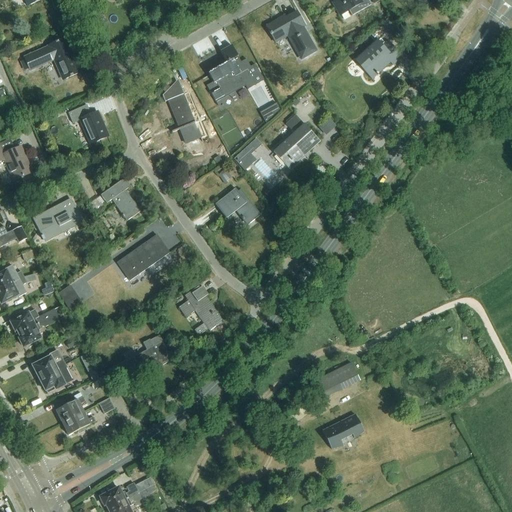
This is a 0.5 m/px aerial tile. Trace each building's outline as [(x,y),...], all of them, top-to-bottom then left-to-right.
[(337,0),(338,1),(333,4),(340,17),(349,12),(353,17),(372,6),(368,0),(337,0)] [(421,0),(417,3),(421,9),(434,1),(433,0),(421,0)] [(288,37),(296,52),(299,50),(304,60),(317,53),(303,28),(305,27),(297,12),(285,19),(284,17),(266,27),(276,44),(288,37)] [(392,24),(386,30),(389,34),(396,28),(392,24)] [(48,46),(49,48),(24,58),(25,60),(29,69),(29,71),(54,60),(63,80),(79,73),(65,39),(48,46)] [(371,79),(376,75),(377,76),(379,75),(378,74),(394,59),(397,62),(402,57),(388,42),(383,47),(378,41),(355,61),(371,79)] [(241,63),(238,58),(232,46),(220,53),(226,62),(222,64),(222,63),(206,71),(214,84),(207,87),(214,100),(216,103),(234,93),(245,86),(248,90),(256,86),(264,81),(255,65),(251,68),(246,60),(243,62),(241,63)] [(162,95),(161,96),(164,102),(167,101),(178,130),(179,130),(185,145),(201,138),(197,129),(199,129),(196,122),(195,123),(183,94),(178,97),(169,88),(162,95)] [(86,106),(67,114),(72,124),(79,121),(90,145),(107,137),(97,113),(90,116),(86,106)] [(296,115),(286,124),(290,129),(300,121),(296,115)] [(324,127),(330,134),(340,126),(334,118),(324,127)] [(305,125),(274,152),(289,170),(321,142),(305,125)] [(4,156),(0,147),(0,162),(4,161),(13,182),(33,174),(22,148),(4,156)] [(247,148),(243,151),(248,157),(252,154),(247,148)] [(125,179),(101,195),(107,204),(112,200),(126,221),(140,212),(125,190),(130,187),(125,179)] [(246,197),(242,199),(235,190),(214,205),(224,218),(235,209),(248,226),(260,216),(246,197)] [(83,223),(71,199),(32,218),(44,242),(83,223)] [(21,226),(7,234),(0,237),(0,244),(0,245),(3,243),(4,245),(16,238),(18,243),(27,238),(21,226)] [(157,235),(117,264),(130,282),(170,253),(157,235)] [(33,250),(21,255),(24,261),(35,257),(33,250)] [(0,289),(23,278),(20,272),(17,274),(13,266),(5,270),(6,272),(0,275),(0,289)] [(26,294),(22,286),(27,284),(36,281),(34,275),(23,278),(0,289),(0,303),(1,305),(18,296),(19,298),(26,294)] [(70,287),(58,295),(69,312),(82,304),(70,287)] [(208,296),(202,288),(200,289),(199,287),(185,297),(188,302),(178,309),(186,319),(198,310),(202,316),(199,318),(204,324),(194,331),(198,337),(210,328),(212,331),(224,323),(205,298),(208,296)] [(60,307),(54,310),(54,309),(48,312),(54,323),(60,320),(56,314),(62,311),(60,307)] [(48,326),(54,323),(48,312),(37,318),(33,311),(13,322),(11,324),(17,336),(46,320),(48,326)] [(41,339),(37,331),(40,329),(39,328),(41,326),(44,328),(48,326),(46,320),(17,336),(23,347),(25,347),(41,339)] [(76,337),(65,342),(68,349),(79,344),(76,337)] [(159,337),(150,341),(149,340),(142,343),(146,351),(133,358),(142,376),(153,370),(153,371),(156,372),(158,371),(159,368),(159,367),(171,361),(159,337)] [(43,361),(33,367),(39,379),(64,366),(61,360),(56,363),(57,364),(54,366),(53,364),(49,356),(42,360),(43,361)] [(124,385),(135,379),(126,361),(112,368),(118,379),(121,380),(124,385)] [(351,364),(315,381),(324,400),(360,382),(351,364)] [(64,366),(39,379),(45,391),(54,387),(56,390),(64,386),(64,385),(74,380),(66,365),(64,366)] [(109,375),(110,375),(110,379),(113,379),(114,381),(118,379),(112,368),(107,371),(109,375)] [(89,375),(92,382),(99,379),(95,372),(89,375)] [(113,379),(110,379),(99,379),(105,390),(116,385),(114,381),(113,379)] [(116,385),(105,390),(109,399),(121,394),(116,385)] [(56,411),(62,423),(83,413),(79,405),(85,402),(82,398),(72,403),(71,401),(64,405),(64,407),(56,411)] [(109,399),(99,405),(104,416),(115,410),(109,399)] [(87,421),(83,413),(62,423),(68,436),(77,432),(77,433),(85,429),(84,428),(95,423),(92,418),(87,421)] [(332,450),(344,447),(341,442),(352,436),(354,439),(364,433),(355,415),(322,431),(332,450)] [(128,487),(126,488),(128,493),(125,494),(124,492),(120,494),(118,488),(99,498),(106,510),(108,509),(138,494),(135,488),(133,484),(127,487),(128,487)] [(138,494),(139,495),(144,492),(141,485),(135,488),(138,494)] [(130,503),(133,502),(135,507),(137,505),(137,506),(143,503),(139,495),(138,494),(108,509),(109,511),(129,511),(128,507),(131,506),(130,503)] [(248,500),(239,504),(242,510),(251,506),(248,500)]
